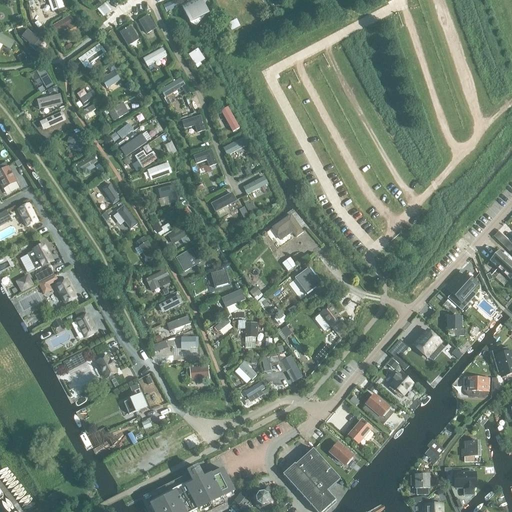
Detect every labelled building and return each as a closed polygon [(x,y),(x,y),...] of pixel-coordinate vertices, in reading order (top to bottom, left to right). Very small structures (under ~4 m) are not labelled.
[(65,12),(64,8),(61,0),(47,0),(52,12),(58,10),(59,14),(65,12)] [(177,0),(176,0),(173,2),(164,6),(167,13),(181,6),(180,6),(177,0)] [(208,13),(204,6),(204,5),(205,4),(205,3),(205,2),(205,1),(205,0),(186,0),(187,1),(187,2),(189,5),(182,8),(190,23),(208,13)] [(52,27),(57,35),(67,28),(69,30),(76,26),(70,16),(52,27)] [(147,35),(156,29),(148,16),(139,22),(147,35)] [(128,47),(139,40),(131,26),(120,33),(128,47)] [(35,51),(44,42),(37,36),(36,38),(28,30),(22,37),(30,44),(29,46),(35,51)] [(0,44),(10,50),(15,42),(0,34),(0,33),(0,44)] [(85,69),(106,54),(99,45),(78,60),(85,69)] [(198,49),(189,55),(197,69),(202,66),(200,63),(205,60),(198,49)] [(165,51),(143,61),(148,69),(169,60),(165,51)] [(107,68),(111,73),(119,68),(115,63),(107,68)] [(43,67),(36,71),(46,90),(54,85),(43,67)] [(100,78),(107,89),(121,81),(115,71),(107,76),(107,74),(100,78)] [(181,81),(161,93),(164,99),(184,88),(181,81)] [(186,88),(179,92),(180,94),(184,92),(187,97),(191,95),(186,88)] [(99,100),(93,93),(81,100),(86,107),(99,100)] [(62,104),(60,95),(39,100),(42,109),(62,104)] [(123,104),(108,112),(113,122),(129,113),(123,104)] [(97,114),(93,108),(82,114),(85,119),(97,114)] [(241,130),(229,110),(222,113),(233,135),(241,130)] [(63,111),(46,119),(50,127),(67,118),(63,111)] [(200,116),(188,120),(182,122),(184,129),(184,130),(195,127),(197,134),(205,131),(200,116)] [(139,130),(134,124),(118,134),(123,139),(139,130)] [(114,143),(119,139),(115,133),(110,137),(114,143)] [(87,143),(71,135),(67,145),(83,153),(87,143)] [(120,150),(126,158),(147,143),(141,135),(120,150)] [(226,153),(227,154),(228,155),(228,156),(248,146),(244,139),(225,149),(225,150),(225,151),(226,153)] [(193,157),(196,165),(206,161),(209,168),(217,165),(211,150),(193,157)] [(142,169),(157,160),(153,153),(146,157),(143,152),(135,157),(142,169)] [(98,163),(93,155),(78,165),(83,173),(98,163)] [(126,166),(131,163),(128,158),(123,162),(126,166)] [(104,169),(101,163),(96,166),(100,172),(104,169)] [(170,166),(148,173),(152,183),(173,176),(170,166)] [(0,172),(0,183),(3,189),(16,182),(9,168),(0,172)] [(265,179),(245,189),(249,198),(269,186),(265,179)] [(120,200),(110,184),(102,190),(113,205),(120,200)] [(168,198),(170,205),(179,202),(174,186),(158,190),(160,200),(168,198)] [(233,196),(212,206),(217,215),(238,204),(233,196)] [(250,214),(256,211),(252,204),(246,206),(250,214)] [(18,210),(27,228),(38,222),(29,205),(18,210)] [(138,224),(124,206),(116,212),(130,230),(138,224)] [(246,212),(241,215),(245,222),(250,219),(246,212)] [(110,218),(106,213),(101,216),(106,222),(110,218)] [(273,229),(281,240),(292,232),(296,238),(303,233),(291,216),(273,229)] [(159,237),(171,230),(168,224),(161,229),(158,223),(152,227),(156,232),(159,237)] [(173,245),(181,241),(184,246),(190,242),(186,236),(181,228),(167,236),(173,245)] [(147,243),(144,238),(137,242),(140,247),(139,247),(148,263),(153,260),(157,258),(156,255),(148,242),(147,243)] [(43,267),(52,262),(44,246),(34,251),(43,267)] [(201,263),(192,249),(176,259),(184,273),(201,263)] [(499,251),(489,262),(510,281),(511,278),(511,258),(505,252),(503,254),(499,251)] [(282,264),(288,272),(296,266),(290,258),(282,264)] [(309,269),(295,279),(296,280),(297,279),(308,294),(306,295),(307,296),(316,289),(322,285),(316,276),(310,268),(309,269)] [(225,270),(211,274),(215,290),(230,286),(225,270)] [(48,278),(45,271),(35,276),(39,283),(48,278)] [(146,280),(148,286),(157,281),(161,288),(171,284),(165,271),(146,280)] [(17,281),(23,293),(34,287),(28,275),(17,281)] [(38,285),(42,291),(50,287),(49,286),(58,281),(55,275),(38,285)] [(452,294),(447,299),(462,312),(476,296),(472,292),(477,286),(464,275),(452,289),(454,291),(452,294)] [(67,281),(56,287),(65,303),(76,298),(67,281)] [(261,294),(256,287),(249,292),(256,301),(263,296),(261,294)] [(237,305),(245,301),(241,291),(221,299),(225,309),(227,309),(229,315),(239,310),(237,305)] [(161,305),(164,313),(182,304),(178,296),(161,305)] [(453,308),(447,302),(443,307),(449,312),(453,308)] [(331,327),(340,319),(330,307),(320,315),(331,327)] [(96,333),(87,316),(77,321),(85,338),(96,333)] [(192,325),(187,316),(167,325),(170,333),(192,325)] [(448,331),(448,337),(465,337),(465,331),(464,331),(464,326),(461,326),(461,318),(448,318),(448,331)] [(55,329),(63,325),(59,319),(52,323),(55,329)] [(233,327),(228,320),(216,328),(222,335),(233,327)] [(258,324),(245,324),(245,321),(238,321),(238,330),(245,330),(245,338),(255,338),(258,338),(258,324)] [(292,334),(287,327),(281,332),(286,339),(292,334)] [(414,347),(427,359),(440,344),(427,332),(414,347)] [(198,348),(198,338),(181,338),(181,348),(198,348)] [(331,350),(326,346),(314,359),(319,364),(331,350)] [(507,348),(501,350),(503,355),(493,358),(498,374),(500,373),(502,378),(511,374),(511,361),(511,362),(509,353),(507,348)] [(68,372),(87,363),(82,354),(63,363),(68,372)] [(115,370),(107,354),(96,360),(104,375),(115,370)] [(291,357),(280,363),(286,373),(288,372),(294,383),(303,378),(291,357)] [(258,371),(247,362),(240,369),(251,379),(258,371)] [(190,369),(191,381),(209,379),(208,367),(197,368),(197,365),(193,366),(193,369),(190,369)] [(392,386),(403,396),(412,385),(401,375),(399,377),(398,376),(394,380),(396,381),(392,386)] [(488,393),(488,379),(470,379),(469,392),(488,393)] [(141,396),(124,403),(129,415),(146,408),(141,396)] [(367,405),(381,417),(388,409),(374,397),(367,405)] [(148,420),(141,424),(144,430),(151,426),(148,420)] [(362,423),(350,436),(358,443),(370,430),(362,423)] [(458,451),(463,462),(468,460),(468,461),(483,456),(476,439),(462,444),(463,449),(458,451)] [(331,453),(344,465),(351,457),(338,445),(331,453)] [(285,477),(316,511),(323,511),(335,502),(326,493),(340,480),(313,450),(295,466),(296,467),(285,477)] [(218,472),(216,469),(202,476),(197,468),(188,472),(189,474),(143,497),(150,511),(194,511),(234,492),(223,470),(218,472)] [(460,471),(453,472),(454,477),(456,476),(456,489),(463,488),(464,496),(474,496),(474,488),(474,487),(474,474),(460,475),(460,474),(460,471)] [(428,490),(428,477),(416,477),(416,490),(417,490),(417,496),(428,496),(428,490)] [(269,508),(273,502),(271,495),(270,494),(272,491),(268,488),(266,491),(265,490),(257,492),(253,498),(255,506),(261,510),(269,508)]
